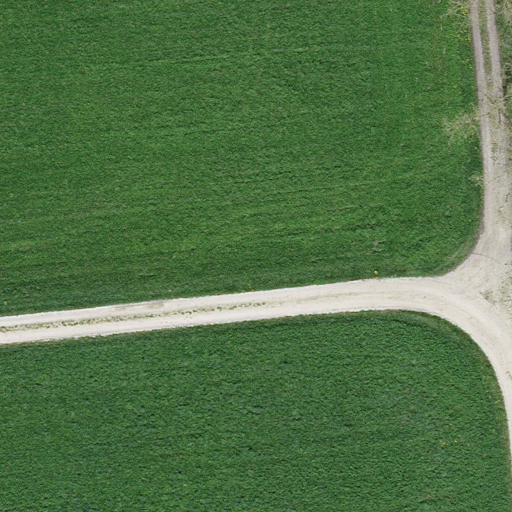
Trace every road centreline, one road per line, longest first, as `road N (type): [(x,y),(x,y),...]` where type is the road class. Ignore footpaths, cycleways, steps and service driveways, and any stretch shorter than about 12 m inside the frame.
road 1 (track): [(488,280),(0,325)]
road 2 (track): [(488,280),(467,0)]
road 3 (track): [(509,511),(488,280)]
